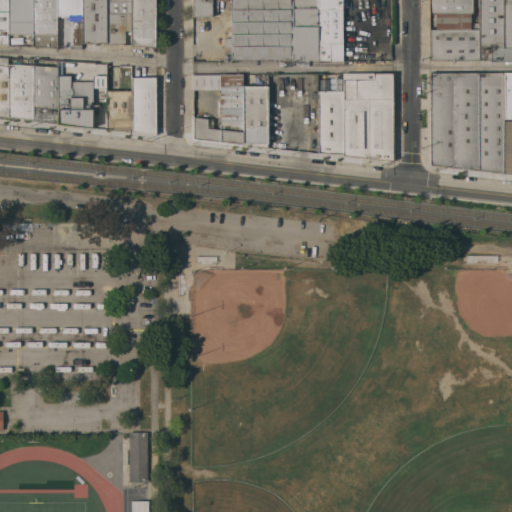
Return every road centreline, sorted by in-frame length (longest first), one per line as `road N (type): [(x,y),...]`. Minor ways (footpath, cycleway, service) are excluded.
road 1 (residential): [(511,249),(327,236),(0,193)]
road 2 (tertiary): [(0,135),(410,184)]
road 3 (residential): [(410,184),(409,0)]
road 4 (residential): [(172,0),(172,155)]
